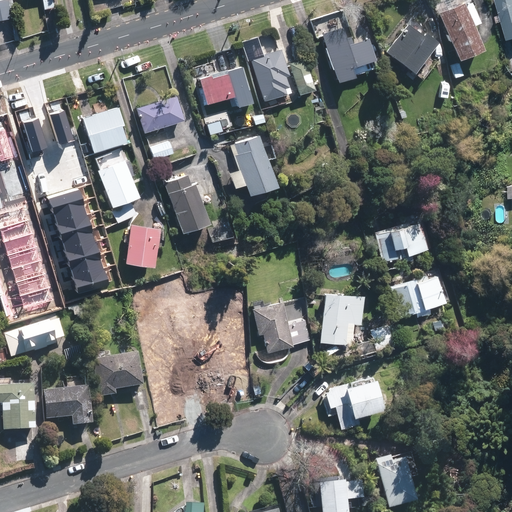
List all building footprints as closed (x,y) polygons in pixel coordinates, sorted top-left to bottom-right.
[(10,0),(0,0),(0,20),(14,18),(10,0)] [(511,0),(495,0),(506,39),(511,37),(511,0)] [(459,7),(438,15),(452,58),(474,51),(459,7)] [(424,33),(410,22),(388,50),(415,70),(440,39),(427,29),(424,33)] [(345,24),(322,31),(338,79),(381,65),(371,35),(351,42),(345,24)] [(255,37),(243,39),(246,56),(259,54),(255,37)] [(275,53),(249,60),(260,98),(278,93),(277,88),(281,87),(278,77),(282,76),(275,53)] [(302,61),(287,65),(295,93),(309,89),(302,61)] [(214,72),(201,76),(209,102),(248,91),(241,68),(214,75),(214,72)] [(178,95),(140,107),(147,128),(185,116),(178,95)] [(121,106),(82,117),(92,150),(128,139),(123,122),(126,122),(121,106)] [(261,134),(235,144),(253,190),(278,180),(261,134)] [(174,150),(171,140),(150,147),(154,158),(174,150)] [(53,156),(49,143),(26,150),(38,193),(83,179),(75,149),(53,156)] [(126,159),(102,168),(115,203),(139,194),(126,159)] [(189,174),(168,182),(186,228),(211,218),(197,183),(193,184),(189,174)] [(0,209),(0,225),(30,216),(17,175),(0,180),(0,192),(5,208),(0,209)] [(138,212),(132,200),(113,209),(119,221),(138,212)] [(107,224),(102,209),(88,213),(93,228),(107,224)] [(430,245),(423,218),(376,230),(383,257),(430,245)] [(161,226),(135,222),(130,258),(155,262),(161,226)] [(0,245),(14,241),(11,232),(0,235),(0,245)] [(25,242),(0,255),(0,262),(2,266),(0,267),(6,278),(36,262),(25,242)] [(98,271),(103,269),(96,247),(63,258),(75,294),(102,286),(98,271)] [(438,267),(392,282),(402,312),(448,297),(438,267)] [(356,298),(320,296),(317,341),(340,343),(342,321),(354,321),(356,298)] [(275,305),(250,311),(255,331),(260,330),(265,350),(285,345),(284,342),(301,338),(297,323),(281,327),(275,305)] [(236,322),(216,316),(203,359),(237,369),(241,356),(227,352),(236,322)] [(51,321),(3,336),(10,357),(58,341),(51,321)] [(146,351),(161,362),(172,386),(191,377),(178,347),(158,333),(146,351)] [(130,357),(90,363),(95,395),(109,393),(109,389),(134,386),(130,357)] [(218,368),(206,371),(210,390),(222,387),(218,368)] [(372,383),(323,397),(328,413),(333,412),(337,426),(352,421),(350,412),(378,404),(372,383)] [(29,387),(0,388),(0,428),(30,427),(29,387)] [(81,389),(39,393),(41,419),(67,417),(68,426),(84,424),(81,389)] [(407,501),(396,461),(372,468),(383,508),(407,501)] [(339,511),(336,484),(315,487),(317,511),(339,511)]
